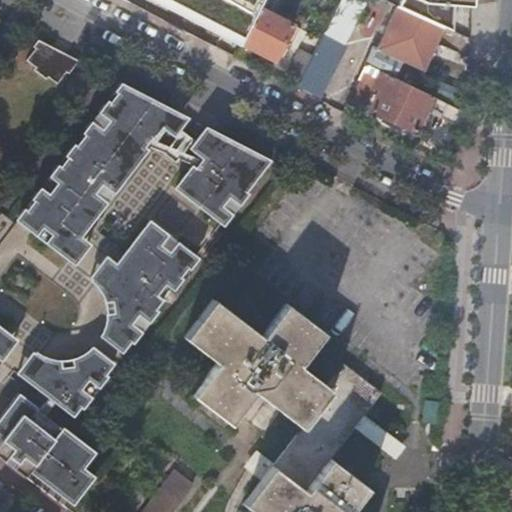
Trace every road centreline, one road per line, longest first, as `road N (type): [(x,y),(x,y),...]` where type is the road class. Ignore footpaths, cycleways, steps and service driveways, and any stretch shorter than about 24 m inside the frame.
road 1 (residential): [(500,215),(61,0)]
road 2 (tertiary): [(477,511),(500,215)]
road 3 (tertiary): [(500,215),(511,39)]
